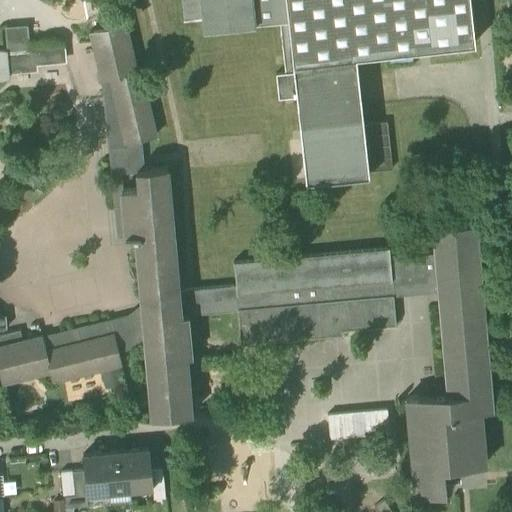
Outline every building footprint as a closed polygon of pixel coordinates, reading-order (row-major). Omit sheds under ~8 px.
[(204,31),(255,26),(251,0),(182,0),(185,21),(202,19),(204,31)] [(285,0),(251,0),(255,26),(279,23),(285,73),(293,72),(292,64),(285,0)] [(285,0),(292,64),(355,57),(474,44),(469,0),(285,0)] [(139,70),(135,71),(134,67),(125,28),(124,24),(90,31),(90,32),(92,42),(96,54),(103,80),(112,78),(127,143),(140,140),(147,138),(155,136),(148,105),(139,70)] [(61,46),(33,49),(34,62),(62,59),(63,61),(64,61),(62,45),(61,45),(61,46)] [(35,69),(34,62),(33,49),(33,48),(32,48),(33,55),(5,58),(6,71),(34,68),(34,69),(35,69)] [(368,175),(368,171),(363,124),(355,57),(292,64),(293,72),(296,97),(305,181),(326,179),(326,180),(368,175)] [(296,97),(293,72),(285,73),(275,74),(278,99),(296,97)] [(117,237),(126,236),(122,190),(138,189),(137,170),(143,170),(140,140),(127,143),(112,78),(103,80),(117,237)] [(387,122),(363,124),(368,171),(392,169),(387,122)] [(147,343),(148,360),(185,357),(191,356),(188,314),(178,315),(176,291),(165,168),(143,170),(137,170),(138,189),(122,190),(126,236),(126,238),(137,237),(143,303),(147,343)] [(433,227),(435,254),(437,277),(439,292),(447,384),(427,385),(428,396),(407,398),(415,495),(446,493),(445,484),(444,474),(454,473),(454,468),(459,467),(484,465),(479,411),(491,410),(475,223),(433,227)] [(236,286),(176,291),(178,315),(188,314),(238,310),(393,296),(392,281),(437,277),(435,254),(390,258),(389,248),(233,262),(236,286)] [(392,281),(393,296),(439,292),(437,277),(392,281)] [(396,325),(393,296),(238,310),(241,344),(342,335),(342,330),(396,325)] [(114,334),(118,350),(147,343),(143,303),(127,315),(42,335),(43,336),(46,351),(114,334)] [(0,334),(0,346),(23,341),(20,330),(0,334)] [(114,334),(46,351),(50,370),(49,370),(52,379),(116,363),(121,362),(121,361),(118,350),(114,334)] [(0,375),(1,381),(49,370),(50,370),(46,351),(43,336),(23,341),(0,346),(0,375)] [(190,414),(185,357),(148,360),(145,360),(150,417),(190,414)] [(388,409),(327,415),(330,441),(389,436),(388,409)] [(148,448),(126,450),(130,490),(152,488),(150,471),(148,448)] [(109,492),(130,490),(126,450),(105,453),(109,492)] [(86,495),(109,492),(105,453),(83,455),(84,470),(86,495)] [(444,474),(445,484),(460,483),(459,467),(454,468),(454,473),(444,474)] [(84,470),(72,471),(74,494),(74,495),(76,506),(87,505),(86,495),(84,470)] [(152,488),(153,499),(165,498),(162,470),(150,471),(152,488)] [(63,495),(74,494),(72,471),(60,472),(63,495)] [(64,496),(66,507),(76,506),(74,495),(64,496)]
